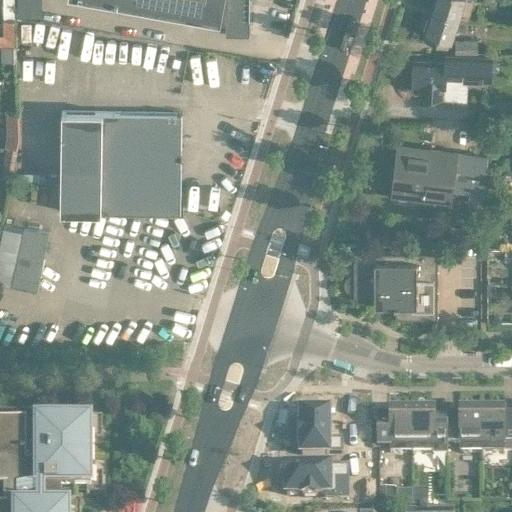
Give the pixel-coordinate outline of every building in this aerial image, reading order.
[(12,0),(1,0),(2,17),(13,17),(12,0)] [(224,33),(248,33),(248,0),(94,0),(224,23),(224,33)] [(432,0),(431,6),(457,14),(461,2),(468,4),(469,0),(432,0)] [(423,37),(445,44),(447,37),(449,37),(453,26),(463,29),(466,17),(457,14),(431,6),(424,29),(426,30),(423,37)] [(501,8),(499,19),(510,21),(511,10),(501,8)] [(453,37),(453,52),(476,51),(475,36),(453,37)] [(412,58),(411,82),(419,83),(418,91),(441,92),(442,75),(466,76),(467,76),(489,77),(490,55),(466,53),(443,53),(443,59),(412,58)] [(511,99),(482,98),(482,112),(511,112),(511,99)] [(60,109),(59,209),(178,211),(180,111),(60,109)] [(498,129),(507,125),(504,117),(495,121),(498,129)] [(17,132),(4,132),(2,144),(6,145),(16,144),(17,132)] [(396,147),(391,190),(423,194),(423,191),(449,194),(449,190),(468,192),(467,203),(478,204),(484,155),(454,152),(427,148),(427,151),(396,147)] [(0,281),(35,289),(47,229),(28,225),(4,221),(0,241),(0,281)] [(511,246),(502,247),(502,258),(510,258),(510,262),(511,262),(511,246)] [(394,315),(436,315),(436,250),(352,249),(352,271),(348,272),(345,274),(343,277),(342,281),(343,284),(345,288),(348,290),(352,290),(352,294),(372,294),(372,302),(394,302),(394,315)] [(494,280),(485,280),(485,292),(494,292),(494,280)] [(445,418),(446,443),(458,443),(458,452),(481,452),(480,410),(474,410),(474,406),(467,406),(467,410),(458,410),(458,418),(445,418)] [(433,410),(411,411),(411,452),(432,452),(432,454),(446,454),(446,443),(445,418),(433,418),(433,410)] [(511,410),(503,411),(503,410),(480,410),(481,452),(503,452),(503,442),(511,442),(511,410)] [(299,428),(297,428),(297,430),(297,441),(297,443),(300,443),(300,455),(327,455),(327,454),(337,454),(340,454),(340,458),(356,458),(356,440),(340,440),(327,440),(327,414),(327,411),(299,411),(299,426),(299,428)] [(388,453),(411,452),(411,411),(388,411),(388,418),(376,418),(376,443),(388,443),(388,453)] [(0,424),(0,491),(3,492),(3,509),(0,509),(0,511),(67,511),(68,509),(63,509),(45,509),(44,497),(59,497),(59,495),(59,491),(86,491),(90,491),(90,475),(90,440),(89,424),(85,424),(35,424),(35,430),(25,430),(25,424),(0,424)] [(347,467),(284,466),(284,494),(301,494),(301,497),(316,497),(316,494),(334,494),(334,480),(347,480),(347,467)] [(365,477),(365,503),(378,504),(378,478),(365,477)] [(380,505),(395,504),(395,487),(379,487),(380,505)] [(427,494),(413,494),(412,506),(427,506),(427,494)]
